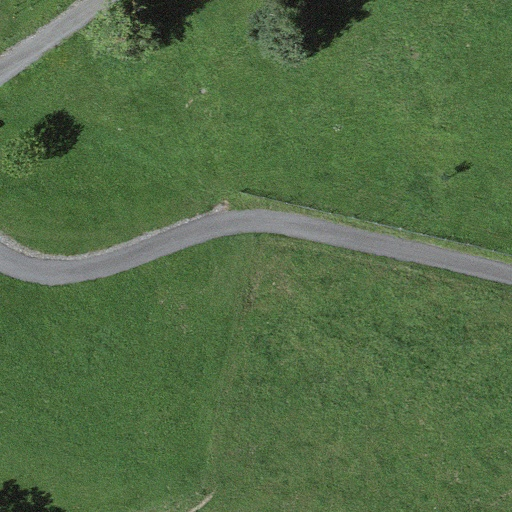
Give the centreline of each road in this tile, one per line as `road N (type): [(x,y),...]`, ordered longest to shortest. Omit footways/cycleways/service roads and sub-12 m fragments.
road 1 (track): [(511,279),(269,221),(224,225),(76,275),(8,273),(0,266)]
road 2 (track): [(0,77),(104,0)]
